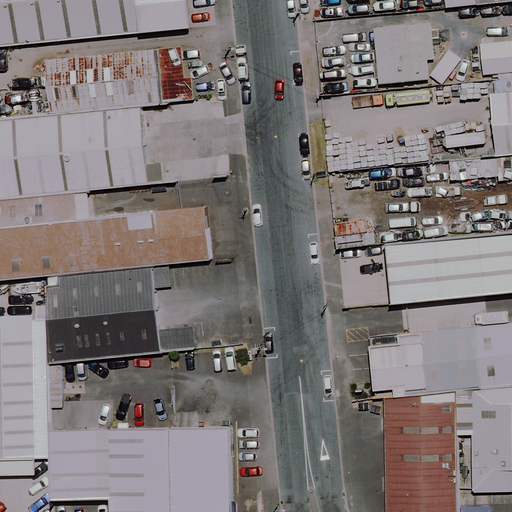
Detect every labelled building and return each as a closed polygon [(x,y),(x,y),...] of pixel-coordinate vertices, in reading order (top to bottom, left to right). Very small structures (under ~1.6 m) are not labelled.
[(161,40),(156,0),(0,0),(0,58),(161,44),(161,40)] [(209,0),(156,0),(161,40),(212,35),(209,0)] [(443,31),(390,36),(395,95),(449,90),(443,31)] [(511,47),(493,49),(496,80),(511,78),(511,47)] [(68,120),(157,112),(181,109),(175,48),(62,58),(68,120)] [(68,120),(14,125),(21,209),(97,202),(165,196),(157,112),(68,120)] [(479,156),(450,159),(453,178),(481,175),(479,156)] [(97,202),(21,209),(0,210),(0,284),(233,264),(228,207),(98,219),(97,202)] [(511,230),(384,243),(390,304),(511,292),(511,230)] [(175,272),(60,283),(68,369),(183,359),(175,272)] [(49,320),(0,320),(0,466),(71,466),(71,436),(70,380),(49,380),(49,320)] [(511,329),(394,343),(402,408),(470,401),(486,398),(511,395),(511,329)] [(511,395),(486,398),(490,501),(511,500),(511,395)] [(398,409),(400,511),(471,511),(470,401),(402,408),(398,409)] [(251,511),(251,434),(129,435),(130,511),(129,511),(251,511)] [(129,435),(71,436),(71,466),(72,511),(130,511),(129,435)]
